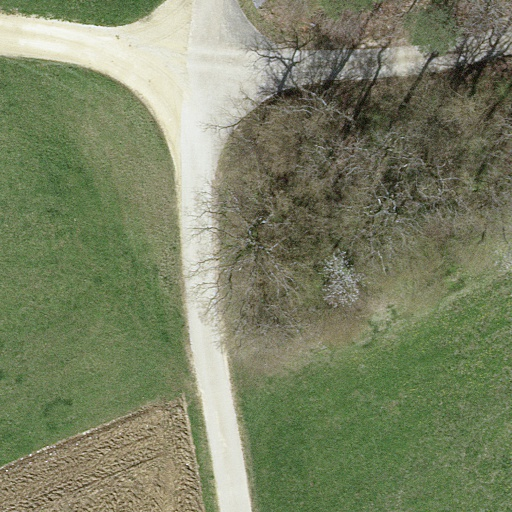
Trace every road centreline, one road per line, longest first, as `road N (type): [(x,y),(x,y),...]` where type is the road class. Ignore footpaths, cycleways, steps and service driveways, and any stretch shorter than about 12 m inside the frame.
road 1 (track): [(195,54),(192,153),(212,383),(234,511)]
road 2 (track): [(195,54),(330,69),(511,38)]
road 3 (track): [(0,36),(195,54)]
